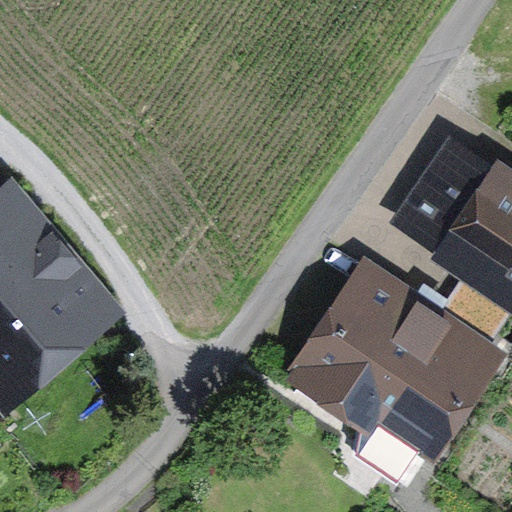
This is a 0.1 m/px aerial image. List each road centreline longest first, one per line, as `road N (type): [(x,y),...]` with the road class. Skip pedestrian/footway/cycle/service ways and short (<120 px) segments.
road 1 (unclassified): [(74,511),(192,392),(473,0)]
road 2 (track): [(0,152),(192,392)]
